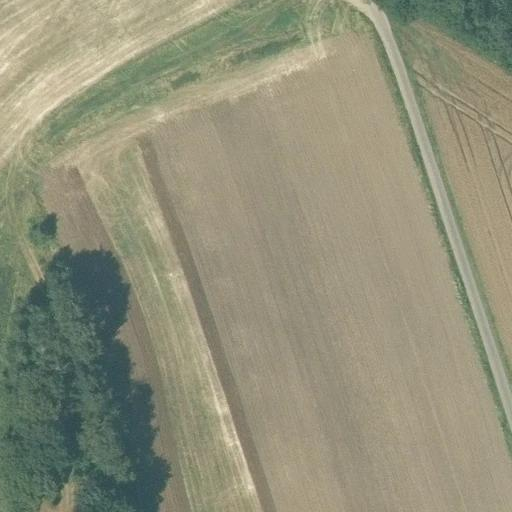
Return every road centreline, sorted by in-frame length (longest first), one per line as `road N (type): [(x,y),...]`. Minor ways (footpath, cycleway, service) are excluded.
road 1 (track): [(291,0),(126,75),(54,121),(22,157),(13,191),(56,329),(74,432),(63,475),(66,511)]
road 2 (track): [(511,415),(371,0)]
